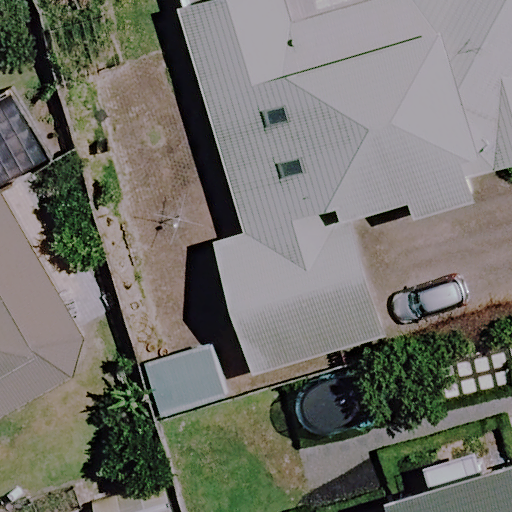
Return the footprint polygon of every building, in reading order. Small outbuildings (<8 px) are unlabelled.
[(422,191),(429,217),(488,201),(481,175),(511,166),(511,0),(396,0),(295,27),(287,0),(195,0),(189,2),(251,233),(224,241),(260,372),(390,337),(362,235),(355,209),(422,191)] [(0,209),(0,411),(94,357),(7,205),(0,209)] [(223,325),(148,340),(163,417),(238,402),(223,325)] [(511,511),(511,478),(403,511),(511,511)] [(182,511),(174,483),(90,505),(92,511),(182,511)]
